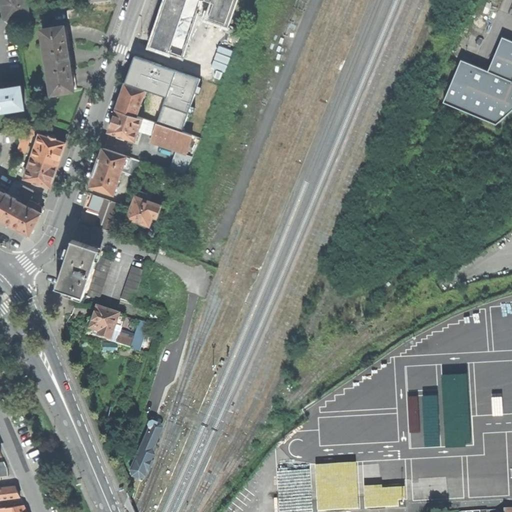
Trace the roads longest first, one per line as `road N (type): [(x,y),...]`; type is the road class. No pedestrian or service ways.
road 1 (residential): [(0,262),(28,262),(54,235),(136,0)]
road 2 (secondary): [(65,402),(42,332),(0,270)]
